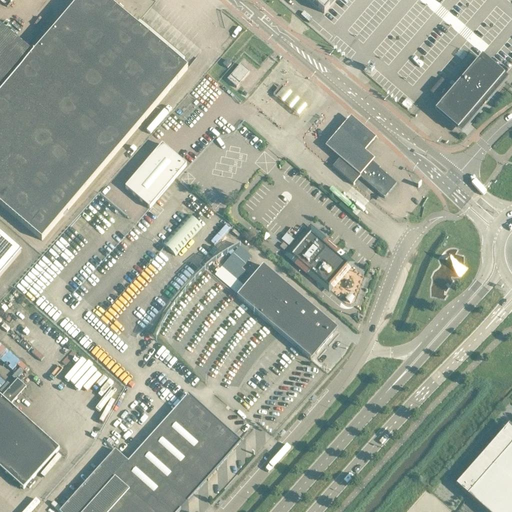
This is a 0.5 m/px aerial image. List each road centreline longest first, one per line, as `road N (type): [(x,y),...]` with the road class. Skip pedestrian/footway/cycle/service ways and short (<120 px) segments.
road 1 (secondary): [(315,511),(496,316)]
road 2 (unclassified): [(226,511),(362,351)]
road 3 (secondary): [(397,380),(280,511)]
road 4 (secondary): [(502,266),(397,380)]
road 5 (unclassified): [(362,351),(398,260),(420,228)]
road 6 (secondary): [(491,233),(483,277),(424,343)]
road 7 (tertiary): [(338,83),(235,0)]
